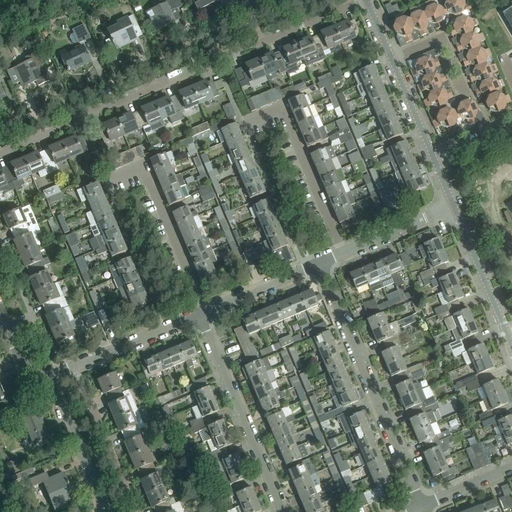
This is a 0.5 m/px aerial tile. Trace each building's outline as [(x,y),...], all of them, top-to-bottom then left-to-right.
[(150,20),(155,31),(174,22),(171,15),(170,16),(168,12),(175,8),(177,13),(175,8),(182,5),(179,0),(158,0),(161,6),(152,10),(156,17),(150,20)] [(193,0),(194,2),(198,11),(220,0),(193,0)] [(454,16),(456,21),(463,18),(461,13),(464,7),(469,4),(467,0),(447,0),(448,0),(445,6),(440,8),(443,15),(448,13),(454,16)] [(441,21),(443,15),(440,8),(434,6),(431,1),(424,4),(427,9),(425,15),(428,22),(434,25),(436,30),(443,27),(441,21)] [(425,28),(428,22),(425,15),(418,13),(416,7),(409,10),(412,16),(409,22),(412,29),(418,31),(421,37),(428,34),(425,28)] [(511,8),(502,14),(508,23),(511,20),(511,8)] [(410,35),(412,29),(409,22),(403,20),(401,14),(394,17),(395,23),(394,29),(397,36),(403,38),(405,43),(412,40),(410,35)] [(132,29),(137,26),(132,16),(127,18),(117,22),(119,25),(108,31),(111,38),(112,40),(113,42),(115,46),(128,40),(130,43),(137,39),(136,38),(132,29)] [(457,34),(463,37),(470,34),(473,27),(478,25),(475,18),(470,21),(463,18),(456,21),(454,27),(449,29),(452,36),(457,34)] [(348,22),(335,27),(342,44),(361,36),(355,23),(349,25),(348,22)] [(78,44),(90,38),(84,25),(72,30),(73,34),(70,35),(69,38),(72,43),(75,44),(78,43),(78,44)] [(322,37),(317,39),(323,52),(342,44),(335,27),(321,33),(322,37)] [(463,50),(469,52),(477,49),(479,43),(485,41),(482,34),(476,36),(470,34),(463,37),(460,43),(455,45),(458,52),(463,50)] [(310,38),(297,43),(304,60),(303,60),(306,67),(326,59),(323,52),(317,39),(311,41),(310,38)] [(285,53),(279,55),(285,68),(286,72),(287,75),(299,71),(296,63),(303,60),(304,60),(297,43),(283,49),(285,53)] [(60,53),(68,72),(90,62),(83,46),(73,51),(71,48),(67,50),(69,53),(61,56),(60,53)] [(470,65),(476,67),(483,64),(486,58),(491,56),(488,49),(483,51),(477,49),(469,52),(467,58),(462,60),(465,67),(470,65)] [(14,69),(16,73),(20,82),(25,80),(28,85),(36,81),(38,86),(50,80),(47,73),(46,73),(44,70),(45,70),(37,53),(25,58),(27,62),(14,69)] [(272,54),(259,59),(266,76),(268,81),(277,78),(274,72),(279,70),(280,74),(286,72),(285,68),(279,55),(274,57),(272,54)] [(418,75),(424,78),(432,74),(434,68),(439,66),(437,59),(431,61),(425,59),(423,55),(416,58),(418,62),(415,68),(410,70),(413,77),(418,75)] [(266,76),(259,59),(245,65),(247,68),(235,74),(239,84),(245,81),(246,84),(266,76)] [(476,80),(482,83),(490,80),(492,74),(498,71),(495,64),(489,67),(483,64),(476,67),(473,73),(468,76),(471,83),(476,80)] [(363,83),(363,84),(378,77),(374,65),(358,72),(358,73),(353,75),(358,86),(363,83)] [(340,74),(328,79),(331,86),(343,81),(340,74)] [(425,90),(431,93),(438,90),(441,84),(446,82),(443,75),(438,77),(432,74),(424,78),(422,83),(417,86),(420,93),(425,90)] [(358,86),(356,86),(361,98),(368,95),(383,88),(378,77),(363,84),(363,83),(358,86)] [(325,88),(329,98),(334,96),(334,95),(335,94),(331,86),(328,79),(317,84),(320,90),(325,88)] [(483,96),(489,98),(496,95),(499,89),(504,87),(501,80),(496,82),(490,80),(482,83),(480,89),(475,91),(478,98),(483,96)] [(206,82),(192,88),(199,104),(219,96),(213,83),(207,85),(206,82)] [(292,86),(280,91),(283,99),(295,93),(293,89),(292,86)] [(180,97),(175,99),(180,112),(181,112),(199,104),(192,88),(179,93),(180,97)] [(278,88),(273,90),(277,101),(283,99),(280,91),(278,88)] [(368,95),(372,106),(388,100),(383,88),(368,95)] [(273,90),(267,92),(272,103),(277,101),(273,90)] [(431,106),(438,108),(445,105),(447,99),(452,97),(450,90),(444,92),(438,90),(431,93),(429,99),(423,101),(426,108),(431,106)] [(267,92),(262,95),(266,106),(272,103),(267,92)] [(337,95),(342,106),(346,104),(342,93),(337,95)] [(262,95),(256,97),(261,108),(266,106),(262,95)] [(287,102),(292,114),(308,107),(303,95),(287,102)] [(496,95),(489,98),(486,105),(489,111),(496,114),(498,119),(505,116),(503,111),(505,105),(511,102),(508,95),(502,98),(496,95)] [(256,97),(250,99),(255,110),(261,108),(256,97)] [(168,98),(155,104),(162,120),(169,117),(171,124),(184,119),(181,112),(180,112),(175,99),(169,101),(168,98)] [(255,110),(250,99),(246,101),(251,112),(255,110)] [(372,106),(377,118),(393,111),(388,100),(372,106)] [(458,111),(453,113),(456,120),(461,118),(467,120),(469,126),(477,123),(478,126),(486,123),(481,113),(477,111),(474,104),(467,102),(461,104),(458,111)] [(143,113),(137,115),(143,128),(142,128),(145,135),(152,132),(149,125),(162,120),(155,104),(141,109),(143,113)] [(346,104),(342,106),(345,114),(350,112),(346,104)] [(445,105),(438,108),(440,113),(437,120),(432,122),(435,129),(440,127),(446,129),(449,134),(456,132),(453,126),(456,120),(453,113),(447,110),(445,105)] [(292,114),(297,125),(313,119),(308,107),(292,114)] [(339,107),(334,110),(338,118),(342,116),(339,107)] [(377,118),(382,129),(398,123),(393,111),(377,118)] [(130,114),(117,120),(124,136),(142,128),(143,128),(137,115),(132,117),(130,114)] [(220,130),(225,142),(241,135),(236,124),(233,117),(211,127),(212,130),(217,132),(220,130)] [(348,120),(351,129),(356,127),(353,118),(348,120)] [(297,125),(302,137),(318,130),(313,119),(297,125)] [(124,136),(117,120),(103,125),(105,129),(99,131),(104,144),(124,136)] [(398,123),(382,129),(387,141),(403,135),(398,123)] [(356,127),(351,129),(356,140),(361,138),(356,127)] [(318,130),(302,137),(307,148),(328,139),(323,128),(318,130)] [(336,133),(339,139),(350,134),(347,128),(336,133)] [(350,134),(339,139),(341,144),(352,139),(350,134)] [(225,142),(230,153),(246,147),(241,135),(225,142)] [(75,137),(62,143),(69,159),(88,151),(83,138),(77,140),(75,137)] [(191,137),(179,142),(181,148),(193,143),(191,137)] [(385,150),(390,161),(411,153),(406,141),(385,150)] [(50,152),(44,154),(50,167),(69,159),(62,143),(48,148),(50,152)] [(360,149),(362,155),(374,150),(372,144),(360,149)] [(140,146),(135,148),(139,159),(145,157),(140,146)] [(310,155),(315,167),(330,160),(336,158),(331,146),(310,155)] [(230,153),(235,165),(251,158),(246,147),(230,153)] [(135,148),(129,151),(133,162),(139,159),(135,148)] [(374,150),(362,155),(365,161),(377,156),(374,150)] [(129,151),(123,153),(127,164),(133,162),(129,151)] [(149,160),(154,172),(170,165),(175,163),(171,152),(165,154),(149,160)] [(353,154),(357,162),(361,160),(358,152),(353,154)] [(37,153),(24,159),(31,175),(38,172),(40,178),(52,172),(50,167),(44,154),(39,156),(37,153)] [(123,153),(116,156),(121,167),(127,164),(123,153)] [(201,155),(204,164),(209,162),(205,153),(201,155)] [(396,173),(400,171),(416,165),(411,153),(390,161),(396,173)] [(121,167),(116,156),(111,158),(115,169),(121,167)] [(193,159),(196,168),(201,166),(197,157),(193,159)] [(235,165),(240,176),(256,170),(251,158),(235,165)] [(12,168),(7,170),(15,189),(16,192),(22,189),(21,186),(25,185),(22,179),(31,175),(24,159),(11,164),(12,168)] [(315,167),(320,178),(335,171),(330,160),(315,167)] [(361,160),(357,162),(360,171),(365,169),(361,160)] [(204,164),(209,176),(218,172),(216,169),(212,170),(209,162),(204,164)] [(154,172),(159,183),(175,177),(170,165),(154,172)] [(400,171),(404,182),(405,183),(420,176),(416,165),(400,171)] [(201,166),(196,168),(200,176),(204,174),(201,166)] [(15,189),(7,170),(1,172),(0,169),(0,195),(3,194),(15,189)] [(324,190),(340,183),(345,181),(340,169),(335,171),(320,178),(324,190)] [(240,176),(245,188),(260,181),(256,170),(240,176)] [(209,176),(214,187),(219,185),(215,177),(219,176),(218,172),(209,176)] [(371,176),(374,182),(379,180),(375,172),(370,174),(371,176)] [(159,183),(164,195),(184,186),(185,187),(186,186),(181,174),(175,177),(159,183)] [(362,177),(366,186),(371,184),(367,175),(362,177)] [(405,183),(404,182),(399,185),(404,196),(409,193),(410,194),(425,188),(420,176),(405,183)] [(379,180),(374,182),(377,190),(382,188),(379,180)] [(260,181),(245,188),(250,199),(265,193),(260,181)] [(81,202),(87,200),(103,193),(98,182),(77,191),(81,202)] [(219,185),(214,187),(217,195),(222,193),(221,190),(226,188),(224,183),(219,185)] [(324,190),(329,201),(345,194),(340,183),(324,190)] [(371,184),(366,186),(369,193),(374,191),(371,184)] [(184,186),(164,195),(169,206),(185,200),(184,198),(189,196),(185,187),(184,186)] [(198,191),(201,197),(212,192),(210,186),(198,191)] [(378,194),(386,211),(395,207),(387,190),(378,194)] [(212,192),(201,197),(203,203),(215,198),(212,192)] [(329,201),(334,213),(350,206),(356,204),(351,192),(345,194),(329,201)] [(87,200),(92,211),(108,205),(103,193),(87,200)] [(47,199),(49,205),(61,200),(58,194),(47,199)] [(383,212),(376,195),(370,197),(377,214),(383,212)] [(252,206),(257,218),(273,211),(268,200),(252,206)] [(221,205),(225,214),(230,212),(226,203),(221,205)] [(90,226),(97,223),(112,216),(108,205),(92,211),(85,214),(90,225),(90,226)] [(350,206),(334,213),(339,224),(355,218),(350,206)] [(172,213),(177,225),(192,218),(192,219),(198,216),(196,211),(190,214),(188,207),(172,213)] [(13,229),(15,233),(37,224),(35,219),(30,220),(26,215),(23,216),(20,210),(20,209),(3,216),(9,230),(13,229)] [(215,212),(219,221),(224,219),(220,210),(215,212)] [(257,218),(262,229),(278,223),(273,211),(257,218)] [(503,213),(507,222),(508,224),(511,222),(507,211),(503,213)] [(230,212),(225,214),(229,222),(233,220),(230,212)] [(56,217),(60,225),(65,223),(61,215),(56,217)] [(94,238),(95,237),(102,234),(101,234),(117,227),(112,216),(97,223),(90,226),(90,225),(89,226),(94,238)] [(54,218),(48,221),(53,235),(60,232),(54,218)] [(177,225),(181,236),(197,230),(192,219),(192,218),(177,225)] [(224,219),(219,221),(222,229),(227,227),(224,219)] [(262,229),(267,241),(283,234),(278,223),(262,229)] [(14,241),(19,254),(36,247),(31,235),(35,233),(36,235),(41,233),(37,224),(15,233),(18,240),(14,241)] [(95,237),(100,248),(122,239),(117,227),(101,234),(102,234),(95,237)] [(181,236),(186,248),(202,241),(197,230),(181,236)] [(233,232),(236,240),(241,238),(237,230),(233,232)] [(225,235),(229,244),(233,242),(230,233),(225,235)] [(429,233),(418,237),(421,242),(431,238),(429,233)] [(283,234),(267,241),(272,253),(288,246),(283,234)] [(241,238),(236,240),(240,249),(245,247),(241,238)] [(100,248),(95,250),(98,255),(109,251),(112,258),(127,251),(122,239),(100,248)] [(186,248),(191,259),(212,251),(212,250),(208,239),(202,241),(186,248)] [(423,259),(428,257),(443,250),(439,239),(418,247),(423,259)] [(233,242),(229,244),(232,252),(237,250),(233,242)] [(74,245),(69,247),(73,256),(78,255),(74,245)] [(31,272),(44,266),(50,263),(48,257),(41,260),(36,247),(19,254),(25,268),(29,266),(31,272)] [(241,252),(246,263),(252,261),(247,249),(241,252)] [(419,274),(422,280),(445,270),(443,264),(448,262),(443,250),(428,257),(431,263),(428,265),(430,269),(419,274)] [(191,259),(196,271),(212,264),(217,262),(212,251),(191,259)] [(238,267),(244,265),(239,253),(233,256),(238,267)] [(394,283),(396,288),(403,285),(400,277),(397,275),(396,273),(402,270),(404,274),(407,273),(405,267),(400,255),(397,256),(396,255),(395,255),(394,253),(386,256),(386,259),(384,260),(394,283)] [(400,255),(405,267),(411,264),(406,253),(400,255)] [(108,267),(113,278),(135,269),(130,258),(114,265),(115,265),(108,267)] [(382,288),(394,283),(384,260),(372,265),(382,288)] [(212,264),(196,271),(201,283),(217,276),(217,275),(216,275),(212,264)] [(374,291),(382,288),(372,265),(361,270),(367,285),(368,285),(372,296),(374,295),(375,293),(374,291)] [(30,279),(35,292),(52,285),(52,284),(44,266),(31,272),(34,277),(30,279)] [(118,290),(124,287),(140,281),(135,269),(113,278),(113,279),(118,290)] [(356,290),(367,285),(361,270),(350,274),(350,275),(347,276),(347,278),(348,283),(351,284),(353,283),(356,290)] [(440,285),(443,293),(459,286),(453,274),(448,276),(445,270),(422,280),(424,287),(431,284),(433,288),(440,285)] [(85,272),(80,274),(84,284),(89,282),(85,272)] [(45,304),(47,309),(66,301),(58,281),(52,284),(52,285),(35,292),(41,306),(45,304)] [(124,287),(129,299),(145,292),(140,281),(124,287)] [(434,309),(437,316),(454,309),(454,308),(452,302),(463,297),(459,286),(443,293),(448,304),(434,309)] [(311,291),(299,296),(305,311),(318,306),(311,291)] [(145,292),(129,299),(134,311),(150,304),(145,292)] [(407,293),(399,296),(402,302),(409,298),(410,298),(407,293)] [(299,296),(288,301),(294,316),(305,311),(299,296)] [(399,296),(387,301),(390,307),(402,302),(399,296)] [(96,299),(92,301),(95,310),(100,308),(96,299)] [(376,306),(374,300),(362,305),(367,316),(378,311),(376,306)] [(416,300),(411,302),(416,313),(421,311),(416,300)] [(46,317),(51,330),(68,323),(68,322),(62,309),(68,306),(66,301),(47,309),(50,315),(46,317)] [(288,301),(276,305),(282,321),(294,316),(288,301)] [(387,301),(376,306),(378,311),(379,311),(390,307),(387,301)] [(276,305),(265,310),(271,326),(282,321),(276,305)] [(452,330),(473,321),(468,309),(462,312),(460,306),(454,308),(454,309),(437,316),(439,322),(444,320),(449,331),(452,330)] [(107,322),(102,310),(97,312),(102,325),(107,322)] [(265,310),(254,315),(260,330),(271,326),(265,310)] [(83,316),(88,329),(99,325),(99,326),(93,312),(83,316)] [(367,320),(372,332),(388,325),(383,314),(367,320)] [(245,326),(247,332),(249,335),(260,330),(254,315),(242,320),(245,326)] [(413,316),(397,322),(398,326),(400,325),(401,328),(416,322),(413,316)] [(68,323),(51,330),(57,343),(74,336),(71,330),(73,329),(74,330),(77,329),(78,327),(80,326),(76,318),(68,322),(68,323)] [(372,332),(377,344),(395,336),(394,335),(401,333),(398,326),(397,322),(396,321),(388,325),(372,332)] [(449,345),(451,351),(463,346),(460,340),(478,333),(473,321),(452,330),(456,342),(449,345)] [(314,328),(313,328),(315,334),(327,329),(325,322),(313,327),(314,328)] [(234,330),(236,337),(247,332),(245,326),(234,330)] [(315,334),(313,328),(305,332),(307,338),(315,334)] [(401,333),(394,335),(395,336),(397,341),(409,336),(406,330),(401,333)] [(236,337),(239,344),(250,339),(249,335),(247,332),(236,337)] [(318,350),(334,344),(329,332),(313,339),(315,343),(311,345),(314,352),(318,350)] [(299,334),(290,338),(292,343),(301,340),(299,334)] [(278,341),(278,343),(281,348),(292,343),(290,338),(289,336),(278,341)] [(409,336),(397,341),(399,347),(411,342),(409,336)] [(239,344),(242,350),(253,345),(250,339),(239,344)] [(190,341),(178,347),(185,362),(188,369),(194,366),(191,359),(197,357),(190,341)] [(278,343),(268,348),(270,353),(281,349),(281,348),(278,343)] [(318,350),(323,362),(339,355),(334,344),(318,350)] [(242,350),(245,357),(256,352),(253,345),(242,350)] [(472,363),(473,363),(488,357),(483,345),(465,352),(463,346),(451,351),(454,357),(462,354),(467,366),(472,363)] [(178,347),(167,351),(173,367),(185,362),(178,347)] [(381,354),(386,366),(402,359),(397,347),(381,354)] [(270,353),(268,348),(259,351),(261,357),(270,353)] [(289,352),(293,361),(299,359),(295,350),(289,352)] [(167,351),(155,356),(162,372),(173,367),(167,351)] [(256,352),(245,357),(247,363),(258,358),(256,352)] [(281,356),(285,364),(290,362),(287,353),(281,356)] [(323,362),(328,373),(343,367),(339,355),(323,362)] [(162,372),(155,356),(144,361),(145,364),(141,366),(146,378),(162,372)] [(488,357),(473,363),(477,375),(493,368),(488,357)] [(247,380),(249,379),(272,370),(267,358),(242,369),(247,380)] [(299,359),(293,361),(297,370),(302,367),(299,359)] [(402,359),(386,366),(391,377),(407,371),(402,359)] [(290,362),(285,364),(288,373),(294,370),(290,362)] [(408,369),(411,375),(423,370),(420,364),(408,369)] [(328,373),(333,385),(348,378),(343,367),(328,373)] [(249,379),(254,391),(269,384),(270,384),(276,381),(272,370),(249,379)] [(423,370),(411,375),(413,381),(425,376),(423,370)] [(299,375),(303,384),(308,381),(304,373),(299,375)] [(108,393),(110,398),(123,393),(115,374),(98,381),(104,394),(108,393)] [(292,388),(294,388),(300,385),(296,376),(288,380),(292,388)] [(466,387),(478,382),(476,376),(456,384),(458,390),(466,387)] [(193,383),(194,384),(197,389),(208,384),(205,378),(193,383)] [(333,385),(337,396),(338,396),(353,390),(348,378),(333,385)] [(482,387),(487,398),(487,399),(503,392),(498,380),(482,387)] [(308,381),(303,384),(306,392),(312,390),(308,381)] [(395,387),(400,399),(422,390),(420,384),(416,383),(412,385),(411,381),(395,387)] [(478,382),(466,387),(468,393),(481,388),(478,382)] [(194,384),(185,388),(187,392),(197,389),(194,384)] [(254,391),(259,402),(275,396),(274,395),(280,393),(278,389),(273,392),(270,384),(269,384),(254,391)] [(300,385),(294,388),(298,396),(303,393),(300,385)] [(194,394),(199,406),(214,399),(209,387),(194,394)] [(179,389),(171,393),(173,399),(181,395),(179,389)] [(123,393),(110,398),(112,404),(109,405),(114,419),(131,412),(136,410),(130,397),(132,396),(129,390),(123,393)] [(331,419),(336,417),(351,411),(349,405),(358,401),(357,400),(359,399),(357,394),(355,394),(353,390),(338,396),(337,396),(332,398),(337,410),(318,418),(320,424),(331,419)] [(436,403),(434,397),(426,401),(422,390),(400,399),(405,411),(410,408),(412,413),(436,403)] [(275,396),(259,402),(264,414),(279,407),(277,401),(285,397),(283,392),(280,393),(274,395),(275,396)] [(478,416),(481,422),(493,417),(490,411),(498,408),(508,404),(503,392),(487,399),(487,398),(482,400),(486,412),(478,416)] [(173,399),(171,393),(155,399),(158,407),(165,404),(164,403),(173,399)] [(308,398),(312,407),(318,404),(314,395),(308,398)] [(190,422),(192,428),(203,423),(201,418),(219,411),(214,399),(199,406),(191,409),(196,419),(190,422)] [(414,418),(409,421),(414,432),(429,426),(429,425),(436,423),(432,412),(439,409),(436,403),(412,413),(414,418)] [(161,407),(163,413),(164,414),(169,412),(166,405),(161,407)] [(303,408),(306,416),(312,414),(309,405),(303,408)] [(48,437),(48,436),(46,437),(40,423),(42,422),(38,414),(29,417),(26,409),(15,414),(19,423),(23,421),(32,443),(35,442),(36,444),(37,445),(39,445),(41,445),(44,444),(46,442),(47,440),(46,438),(48,437)] [(124,431),(126,436),(139,431),(145,428),(137,409),(131,412),(114,419),(120,432),(124,431)] [(345,434),(347,433),(352,431),(367,424),(365,420),(367,418),(365,413),(363,414),(363,412),(355,416),(353,410),(351,411),(336,417),(338,423),(340,422),(345,434)] [(499,426),(502,434),(511,429),(511,415),(507,418),(505,412),(493,417),(481,422),(484,428),(492,425),(494,429),(499,426)] [(271,431),(287,424),(295,421),(293,416),(284,419),(282,413),(266,419),(271,431)] [(312,414),(306,416),(310,424),(315,422),(312,414)] [(206,441),(207,442),(228,433),(223,421),(205,428),(203,423),(192,428),(195,434),(199,432),(203,443),(205,441),(206,442),(206,441)] [(271,431),(276,443),(292,436),(287,424),(271,431)] [(352,431),(356,440),(357,442),(372,436),(367,424),(352,431)] [(424,442),(426,447),(450,437),(448,431),(434,436),(429,426),(414,432),(419,444),(424,442)] [(312,430),(316,439),(322,437),(318,428),(312,430)] [(511,429),(502,434),(494,437),(497,445),(505,441),(507,446),(511,443),(511,429)] [(125,443),(130,456),(147,449),(139,431),(126,436),(128,442),(125,443)] [(204,456),(206,462),(218,457),(216,451),(217,450),(218,451),(233,444),(228,433),(207,442),(211,453),(204,456)] [(276,443),(281,454),(296,447),(292,436),(276,443)] [(360,450),(362,454),(377,447),(372,436),(357,442),(352,444),(350,445),(351,447),(359,450),(360,450)] [(322,437),(316,439),(319,447),(325,445),(322,437)] [(423,454),(428,466),(443,459),(441,453),(449,449),(447,445),(453,442),(450,437),(426,447),(428,452),(423,454)] [(327,441),(328,444),(330,450),(336,448),(332,439),(327,441)] [(483,442),(477,444),(486,466),(493,463),(483,442)] [(486,466),(477,444),(471,447),(476,459),(470,461),(474,471),(486,466)] [(296,447),(281,454),(286,466),(301,459),(296,447)] [(363,467),(366,465),(382,459),(377,447),(362,454),(358,455),(363,467)] [(140,468),(142,474),(155,468),(147,449),(130,456),(136,470),(140,468)] [(333,456),(337,464),(342,462),(339,453),(333,456)] [(227,472),(242,466),(237,454),(222,461),(220,462),(218,457),(206,462),(209,467),(216,464),(220,475),(227,472)] [(324,459),(328,468),(334,466),(330,457),(324,459)] [(366,465),(371,477),(387,470),(382,459),(366,465)] [(443,459),(428,466),(433,477),(441,474),(443,479),(455,474),(452,469),(448,470),(443,459)] [(342,462),(337,464),(340,473),(349,469),(345,461),(342,462)] [(288,471),(293,483),(309,477),(304,465),(288,471)] [(242,466),(227,472),(232,484),(247,478),(242,466)] [(328,468),(332,477),(338,474),(334,466),(328,468)] [(141,481),(146,495),(163,488),(155,468),(142,474),(144,479),(141,481)] [(376,488),(381,486),(392,482),(387,470),(371,477),(376,488)] [(46,473),(37,477),(29,481),(32,488),(43,483),(56,511),(67,507),(65,503),(74,499),(68,485),(69,485),(68,482),(67,483),(63,474),(49,480),(46,473)] [(343,479),(347,487),(352,485),(348,476),(343,479)] [(293,483),(298,495),(314,488),(309,477),(293,483)] [(340,480),(334,483),(338,491),(344,489),(340,480)] [(218,489),(221,495),(232,490),(230,484),(218,489)] [(511,507),(511,500),(510,495),(511,493),(509,484),(500,487),(504,497),(503,497),(508,509),(511,507)] [(347,487),(350,496),(356,493),(352,485),(347,487)] [(381,486),(376,488),(374,489),(379,500),(386,497),(381,486)] [(156,506),(158,511),(171,506),(163,488),(146,495),(152,508),(156,506)] [(236,494),(241,506),(256,500),(251,488),(236,494)] [(298,495),(303,506),(325,497),(323,491),(316,494),(314,488),(298,495)] [(338,491),(341,500),(347,497),(344,489),(338,491)] [(374,489),(368,491),(373,503),(379,500),(374,489)] [(232,490),(221,495),(223,501),(235,496),(232,490)] [(368,491),(363,494),(368,505),(373,503),(368,491)] [(363,494),(357,496),(362,507),(368,505),(363,494)] [(357,496),(351,499),(356,510),(362,507),(357,496)] [(325,497),(303,506),(305,511),(321,511),(323,511),(320,504),(327,501),(325,497)] [(503,511),(508,509),(503,497),(498,499),(503,511)] [(259,511),(261,511),(256,500),(241,506),(234,508),(235,511),(259,511)] [(499,511),(495,500),(483,505),(485,511),(499,511)] [(183,511),(180,503),(171,506),(158,511),(183,511)]
